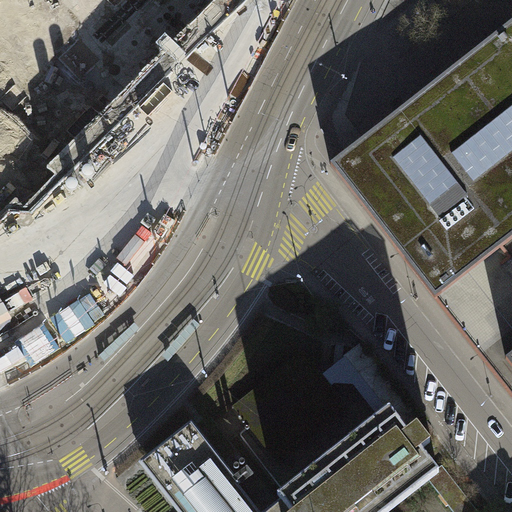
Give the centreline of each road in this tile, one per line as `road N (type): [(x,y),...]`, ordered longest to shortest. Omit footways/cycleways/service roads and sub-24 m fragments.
road 1 (tertiary): [(27,481),(75,460),(120,425),(217,317),(252,269),(261,241),(248,182)]
road 2 (residential): [(248,182),(303,219),(396,305),(511,461)]
road 3 (tertiary): [(248,182),(196,207),(123,311),(78,353),(0,403)]
road 4 (tertiary): [(248,182),(336,0)]
